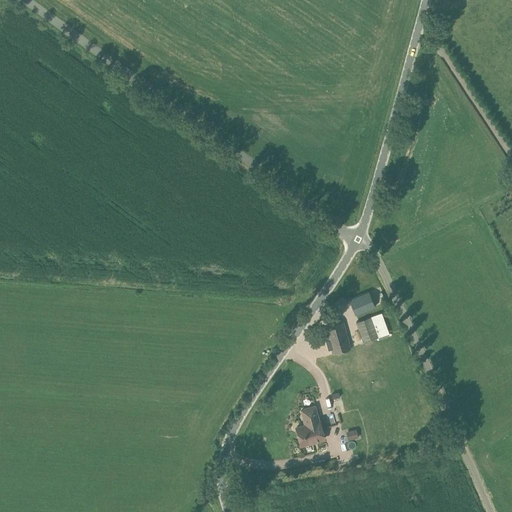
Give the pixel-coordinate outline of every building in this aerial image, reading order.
[(369,292),(349,300),(355,316),(375,307),(369,292)] [(338,312),(349,303),(343,296),(332,305),(338,312)] [(371,317),(356,322),(363,343),(365,342),(372,340),(378,337),(389,333),(382,313),(371,317)] [(332,355),(351,349),(344,322),(325,327),(329,340),(326,341),(329,352),(331,351),(332,355)] [(301,410),(306,425),(296,428),(301,446),(325,439),(320,421),(319,421),(314,406),(301,410)] [(343,431),(344,439),(354,437),(352,429),(343,431)]
